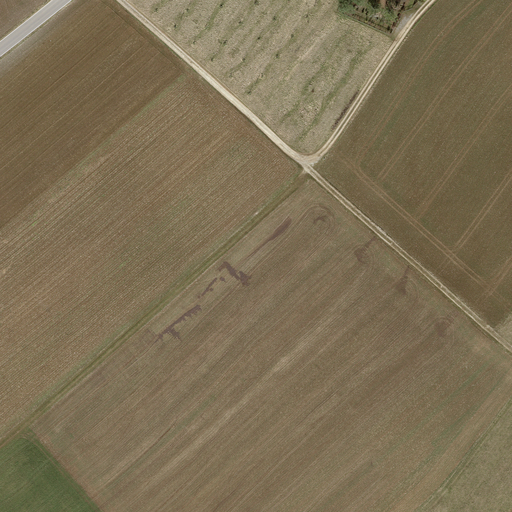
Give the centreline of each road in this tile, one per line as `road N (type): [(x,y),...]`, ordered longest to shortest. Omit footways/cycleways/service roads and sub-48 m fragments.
road 1 (track): [(431,0),(331,142),(306,159),(118,0)]
road 2 (track): [(0,444),(310,169)]
road 3 (track): [(511,346),(306,159)]
